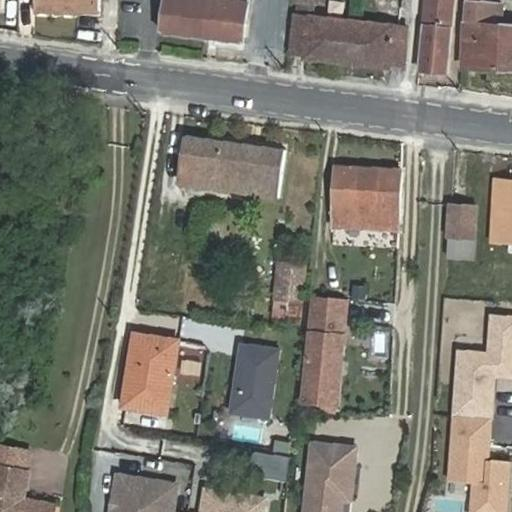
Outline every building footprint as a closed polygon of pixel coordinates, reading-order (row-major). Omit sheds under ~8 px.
[(36,0),(37,13),(68,14),(68,0),(36,0)] [(68,0),(68,14),(100,13),(100,0),(68,0)] [(167,0),(164,33),(202,38),(207,0),(167,0)] [(207,0),(202,38),(243,44),(248,0),(207,0)] [(449,73),(456,0),(430,0),(423,70),(449,73)] [(406,63),(408,26),(297,15),(293,52),(306,53),(306,57),(390,66),(390,61),(406,63)] [(511,69),(511,26),(469,24),(466,67),(511,69)] [(280,194),(286,149),(188,135),(183,182),(280,194)] [(403,172),(338,168),(334,225),(400,230),(403,172)] [(511,180),(499,180),(494,242),(511,242),(511,180)] [(475,207),(450,205),(446,258),(472,260),(475,207)] [(300,321),(307,260),(282,257),(275,318),(300,321)] [(348,299),(316,295),(314,315),(346,318),(348,299)] [(511,315),(489,313),(486,350),(457,347),(452,417),(492,420),(496,375),(511,376),(511,315)] [(346,318),(314,315),(305,401),(336,404),(346,318)] [(135,333),(134,343),(146,344),(147,334),(135,333)] [(146,344),(134,343),(126,405),(169,410),(179,338),(147,334),(146,344)] [(282,344),(242,339),(233,408),(273,413),(282,344)] [(492,420),(452,417),(448,480),(473,482),(471,511),(506,511),(510,460),(489,459),(492,420)] [(313,443),(311,457),(356,462),(357,447),(313,443)] [(0,511),(54,511),(56,506),(19,501),(12,500),(13,491),(20,492),(23,472),(20,472),(24,450),(0,446),(0,511)] [(290,454),(255,449),(251,474),(286,479),(290,454)] [(356,462),(311,457),(305,511),(340,511),(342,500),(352,501),(356,462)] [(173,511),(178,484),(119,476),(117,494),(122,495),(119,511),(264,511),(266,497),(208,488),(204,511),(173,511)] [(12,500),(19,501),(20,492),(13,491),(12,500)]
